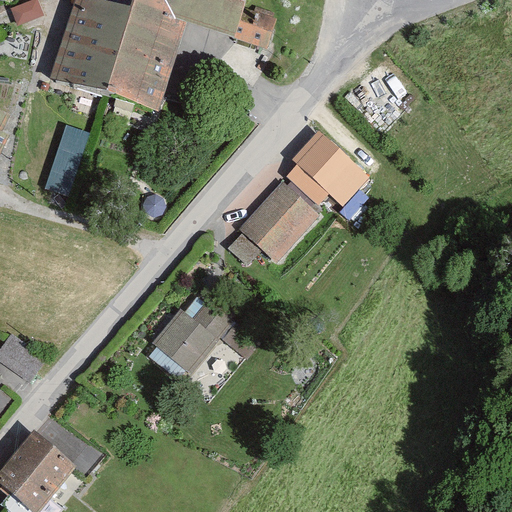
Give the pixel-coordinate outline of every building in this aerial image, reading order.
[(81,0),(56,80),(155,110),(182,21),(266,47),(275,19),(243,9),(245,0),(81,0)] [(34,37),(16,33),(11,61),(29,65),(34,37)] [(0,161),(8,143),(0,139),(9,120),(0,116),(0,161)] [(72,194),(91,131),(66,124),(47,186),(72,194)] [(320,129),(293,159),(344,206),(371,176),(320,129)] [(283,180),(240,229),(277,262),(321,213),(283,180)] [(228,248),(247,265),(261,250),(242,233),(228,248)] [(182,308),(153,344),(190,373),(234,317),(209,298),(194,318),(182,308)] [(222,337),(247,359),(262,343),(236,321),(222,337)] [(0,349),(0,358),(31,381),(48,359),(12,332),(0,349)] [(35,430),(0,471),(0,481),(36,511),(76,464),(35,430)]
